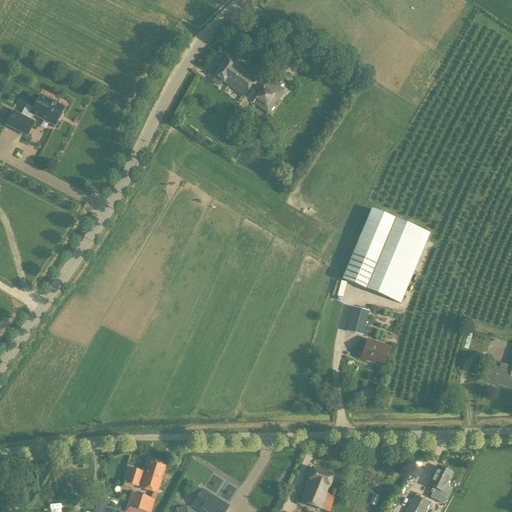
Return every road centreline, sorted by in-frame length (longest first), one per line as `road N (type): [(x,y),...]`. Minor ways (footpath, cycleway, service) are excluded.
road 1 (unclassified): [(0,451),(102,435),(511,430)]
road 2 (unclassified): [(0,368),(108,210),(176,75),(237,0)]
